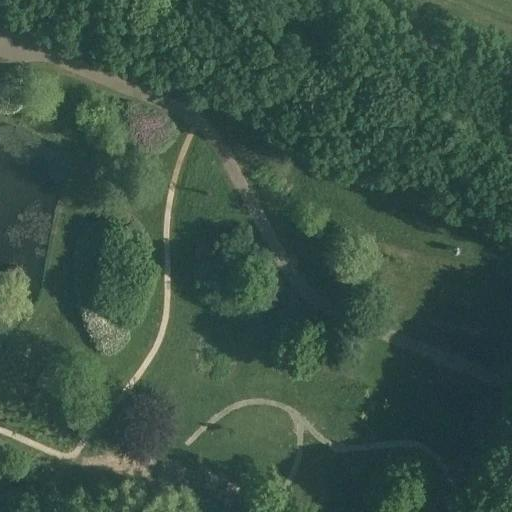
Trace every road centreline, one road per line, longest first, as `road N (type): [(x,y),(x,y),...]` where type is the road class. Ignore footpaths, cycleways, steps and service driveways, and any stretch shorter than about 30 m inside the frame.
road 1 (unknown): [(511,377),(330,306),(302,281),(173,99),(0,33)]
road 2 (track): [(334,0),(511,74)]
